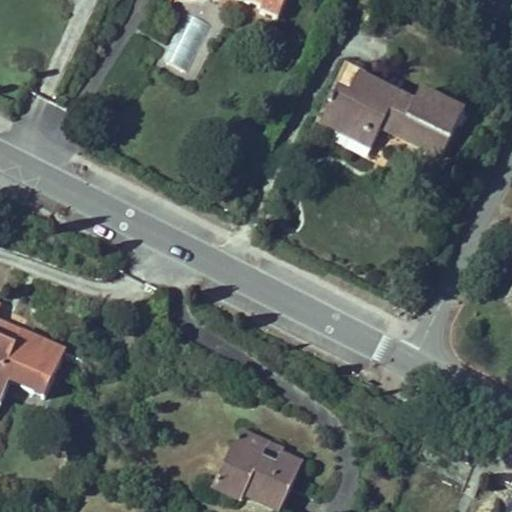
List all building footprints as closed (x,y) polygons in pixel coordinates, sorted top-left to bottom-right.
[(288,0),(171,0),(172,2),(195,0),(220,0),(279,23),(288,0)] [(344,62),(334,82),(346,88),(356,68),(344,62)] [(412,95),(356,68),(346,88),(334,82),(323,104),(353,119),(346,134),(368,145),(378,127),(383,115),(403,125),(397,136),(438,156),(463,105),(418,82),(412,95)] [(353,119),(323,104),(315,119),(346,134),(353,119)] [(378,127),(397,136),(403,125),(383,115),(378,127)] [(64,359),(0,327),(0,318),(1,316),(0,315),(0,403),(4,405),(10,391),(41,406),(64,359)] [(425,446),(442,454),(452,433),(435,425),(425,446)] [(243,436),(216,498),(238,508),(241,502),(263,511),(283,511),(303,469),(283,460),(281,465),(265,458),(270,448),(243,436)]
